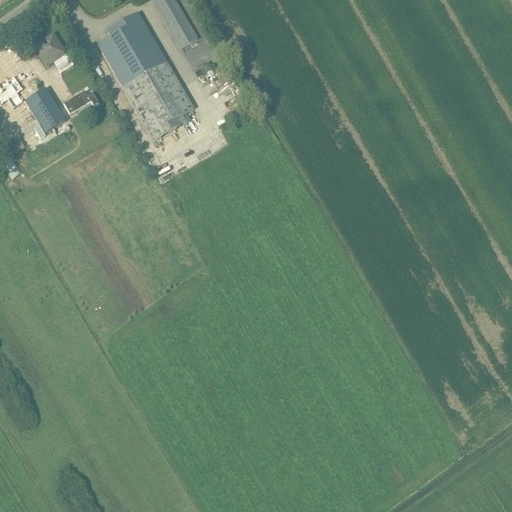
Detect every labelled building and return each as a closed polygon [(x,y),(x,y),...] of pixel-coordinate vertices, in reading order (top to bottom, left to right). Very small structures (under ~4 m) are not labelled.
[(171,14),(178,10),(172,0),(151,0),(166,25),(175,20),(171,14)] [(175,20),(166,25),(180,50),(196,41),(178,10),(171,14),(175,20)] [(193,111),(137,15),(107,33),(111,40),(98,47),(153,143),(186,124),(182,117),(193,111)] [(66,55),(53,36),(46,41),(50,46),(45,50),(41,44),(34,49),(46,68),(66,55)] [(212,70),(208,63),(202,67),(206,74),(212,70)] [(6,81),(0,85),(0,104),(1,106),(7,102),(13,111),(23,104),(19,99),(17,96),(23,91),(13,78),(8,83),(6,81)] [(46,91),(23,105),(44,138),(67,124),(46,91)] [(11,149),(15,156),(27,149),(22,142),(11,149)]
